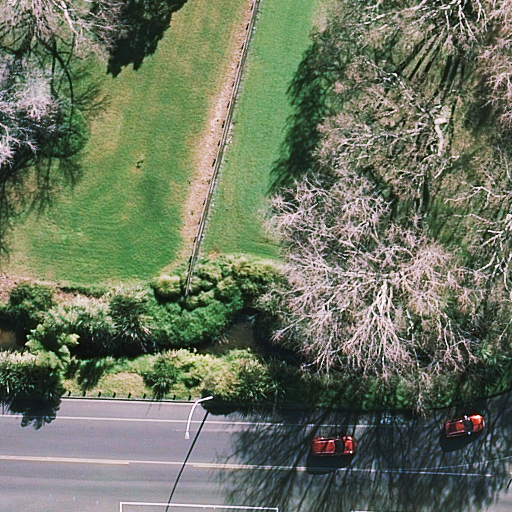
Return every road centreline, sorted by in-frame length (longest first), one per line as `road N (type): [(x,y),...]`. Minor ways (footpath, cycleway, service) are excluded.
road 1 (tertiary): [(376,470),(0,457)]
road 2 (tertiary): [(376,470),(511,438)]
road 3 (tertiary): [(511,495),(376,470)]
